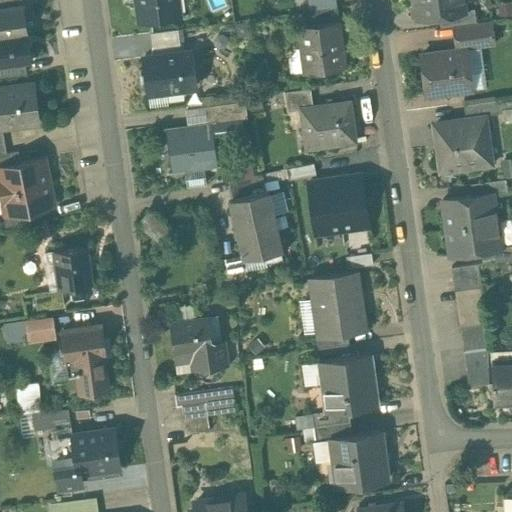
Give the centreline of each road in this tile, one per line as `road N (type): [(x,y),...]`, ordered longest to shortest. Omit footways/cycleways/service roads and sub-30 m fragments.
road 1 (residential): [(160,511),(83,0)]
road 2 (residential): [(433,447),(379,0)]
